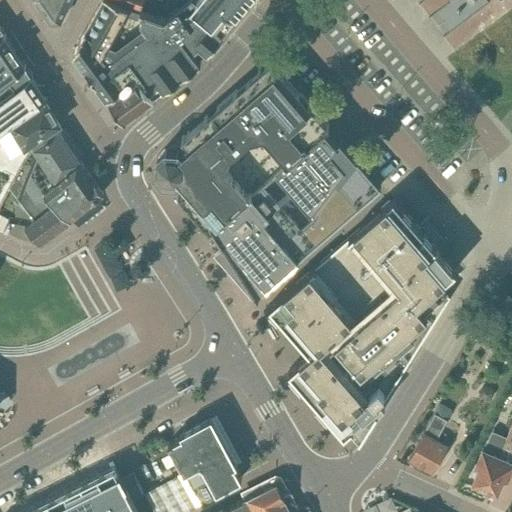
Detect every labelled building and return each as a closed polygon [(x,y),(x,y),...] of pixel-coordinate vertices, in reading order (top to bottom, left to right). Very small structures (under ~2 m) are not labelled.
[(70,0),(37,0),(53,21),(62,20),(70,0)] [(192,6),(184,12),(179,6),(166,16),(142,7),(119,0),(102,0),(87,27),(74,49),(84,64),(85,64),(97,81),(97,80),(108,95),(109,96),(125,117),(202,59),(193,47),(200,42),(210,49),(224,32),(192,6)] [(197,0),(192,6),(224,32),(250,0),(197,0)] [(16,86),(33,74),(7,36),(0,41),(0,98),(16,86)] [(272,103),(250,123),(285,164),(327,128),(326,128),(330,124),(283,70),(275,61),(273,58),(250,78),(272,103)] [(0,128),(46,96),(33,74),(16,86),(0,98),(0,128)] [(213,154),(250,123),(272,103),(250,78),(218,106),(219,108),(219,107),(220,112),(214,117),(209,116),(210,115),(208,114),(191,129),(213,154)] [(0,166),(17,175),(19,178),(37,144),(60,129),(57,124),(61,122),(46,96),(0,128),(0,166)] [(214,225),(215,225),(285,164),(250,123),(213,154),(217,160),(188,185),(181,191),(180,191),(179,192),(210,228),(214,225)] [(19,178),(35,200),(72,165),(81,159),(60,128),(60,129),(37,144),(19,178)] [(327,128),(285,164),(215,225),(224,240),(225,240),(238,259),(232,264),(240,273),(245,270),(256,289),(259,293),(260,292),(259,291),(382,184),(340,136),(336,140),(327,128)] [(178,174),(188,185),(217,160),(213,154),(191,129),(183,136),(184,138),(184,137),(191,145),(180,154),(178,152),(168,151),(160,158),(160,168),(166,176),(176,176),(178,174)] [(92,176),(81,159),(72,165),(35,200),(44,213),(92,176)] [(0,205),(17,175),(0,166),(0,205)] [(71,218),(99,196),(104,192),(92,176),(44,213),(28,224),(41,242),(72,218),(71,218)] [(395,196),(271,303),(311,350),(290,368),(345,432),(353,426),(360,434),(360,435),(361,436),(451,293),(450,291),(449,291),(440,285),(457,268),(395,196)] [(112,287),(126,282),(110,239),(96,243),(112,287)] [(493,386),(488,383),(482,385),(479,390),(481,396),(486,399),(492,397),(495,392),(493,386)] [(442,403),(437,412),(448,418),(453,409),(442,403)] [(448,418),(437,412),(426,431),(425,431),(410,459),(433,471),(449,443),(438,437),(448,418)] [(190,431),(206,460),(227,450),(227,449),(226,447),(226,448),(219,435),(218,433),(211,422),(212,421),(211,419),(209,420),(210,421),(200,427),(199,426),(197,427),(198,428),(190,431)] [(480,467),(474,481),(477,482),(475,486),(485,490),(486,486),(498,491),(505,477),(508,479),(510,475),(511,469),(511,425),(508,436),(507,435),(500,454),(484,447),(477,465),(480,467)] [(169,442),(185,471),(206,460),(190,431),(188,433),(187,432),(185,433),(185,434),(182,435),(169,442)] [(227,450),(206,460),(185,471),(146,492),(135,471),(123,477),(134,500),(146,494),(155,511),(184,511),(202,503),(203,506),(221,496),(218,491),(242,477),(236,465),(235,465),(233,462),(234,461),(233,459),(232,460),(227,450)] [(139,511),(134,500),(123,477),(117,465),(37,505),(22,511),(139,511)] [(290,511),(293,510),(294,509),(279,482),(278,483),(277,481),(246,497),(248,501),(225,511),(290,511)] [(391,493),(382,497),(376,482),(361,487),(367,504),(362,506),(364,511),(392,511),(398,510),(391,493)]
